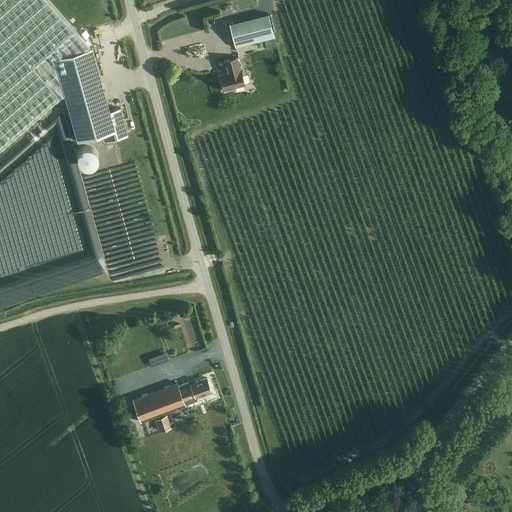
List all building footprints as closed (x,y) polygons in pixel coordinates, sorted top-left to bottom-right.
[(0,0),(0,148),(64,93),(53,57),(91,47),(49,0),(0,0)] [(274,37),(268,13),(229,23),(235,47),(274,37)] [(109,110),(92,47),(91,47),(53,57),(64,93),(77,141),(104,133),(106,141),(127,135),(120,107),(109,110)] [(237,57),(223,60),(226,73),(218,75),(222,90),(225,89),(226,91),(233,89),(232,88),(244,84),(240,69),(237,57)] [(505,151),(496,145),(491,152),(500,158),(505,151)] [(185,405),(185,404),(197,400),(195,396),(204,393),(205,395),(210,393),(210,391),(212,390),(207,378),(191,384),(190,382),(178,386),(177,382),(132,399),(141,421),(185,405)]
